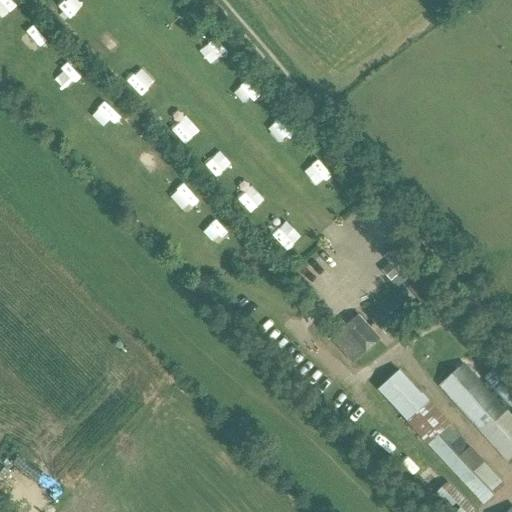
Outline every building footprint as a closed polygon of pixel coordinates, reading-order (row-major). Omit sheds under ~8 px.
[(26,52),(38,44),(24,22),(12,29),(26,52)] [(142,70),(132,74),(137,89),(148,85),(142,70)] [(283,121),(262,128),(269,145),(289,137),(283,121)] [(153,177),(163,168),(145,150),(136,159),(153,177)] [(394,262),(384,271),(397,287),(423,265),(403,242),(387,255),(394,262)] [(400,289),(373,312),(389,331),(416,307),(400,289)] [(360,315),(344,329),(364,352),(380,338),(360,315)] [(511,365),(506,359),(485,378),(511,407),(511,365)] [(511,415),(466,363),(439,387),(507,458),(511,454),(511,415)] [(400,369),(379,389),(428,444),(483,504),(505,485),(400,369)] [(425,498),(440,511),(465,511),(471,507),(441,480),(425,498)]
